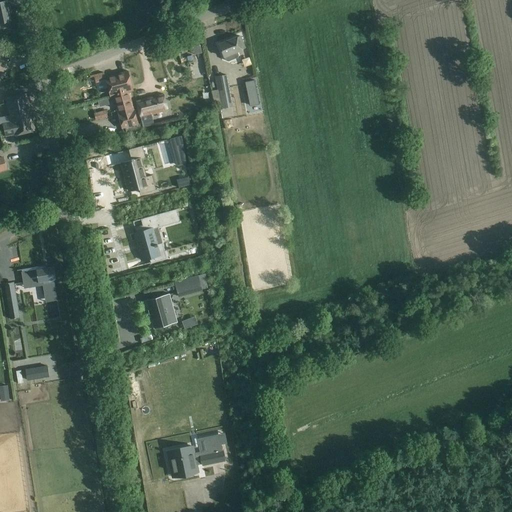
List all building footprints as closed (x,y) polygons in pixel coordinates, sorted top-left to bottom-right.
[(0,22),(11,21),(7,1),(0,2),(0,22)] [(218,45),(223,57),(224,56),(225,60),(228,61),(237,57),(239,55),(237,51),(245,48),(240,36),(218,45)] [(128,71),(105,77),(106,82),(110,96),(113,96),(119,94),(118,91),(128,89),(127,87),(132,86),(130,81),(128,71)] [(226,87),(224,75),(215,77),(217,89),(226,87)] [(254,80),(245,82),(250,106),(259,104),(254,80)] [(113,96),(110,96),(110,97),(113,96),(122,128),(123,133),(143,127),(142,123),(138,124),(134,110),(128,89),(118,91),(119,94),(113,96)] [(27,93),(6,98),(10,115),(11,121),(32,117),(27,93)] [(164,95),(136,102),(140,117),(151,114),(168,110),(164,95)] [(3,123),(1,124),(3,124),(5,137),(15,135),(35,130),(32,117),(11,121),(3,123)] [(182,136),(170,139),(174,154),(184,152),(182,136)] [(122,164),(122,165),(129,191),(130,191),(129,187),(134,186),(138,185),(140,192),(140,193),(141,193),(142,194),(161,189),(161,188),(156,189),(152,175),(145,177),(140,160),(145,158),(142,147),(149,145),(149,144),(129,150),(132,160),(124,162),(124,163),(123,163),(123,164),(122,164)] [(188,177),(177,180),(179,188),(190,185),(189,176),(188,176),(188,177)] [(179,221),(176,209),(141,219),(142,226),(135,228),(136,232),(134,233),(142,260),(149,258),(151,263),(166,258),(162,243),(157,244),(153,229),(179,221)] [(27,268),(21,269),(23,282),(29,281),(30,287),(43,284),(45,294),(46,302),(57,300),(56,293),(54,280),(56,280),(54,266),(44,268),(43,266),(45,266),(45,265),(27,268)] [(198,276),(175,282),(179,297),(202,290),(198,276)] [(8,283),(4,283),(4,285),(10,319),(20,317),(14,284),(14,282),(10,282),(8,283)] [(146,300),(153,328),(154,329),(154,328),(176,322),(176,323),(177,322),(169,294),(169,295),(147,301),(147,300),(146,300)] [(183,320),(186,328),(199,324),(197,316),(183,320)] [(47,366),(26,369),(27,380),(49,376),(47,366)] [(227,410),(216,412),(218,426),(229,424),(227,410)] [(175,458),(171,459),(174,477),(198,472),(196,463),(202,462),(203,465),(224,460),(219,435),(205,437),(208,451),(200,453),(201,456),(195,457),(193,446),(174,450),(175,458)] [(179,493),(176,479),(164,481),(167,496),(150,499),(153,511),(169,511),(184,509),(180,493),(179,493)]
